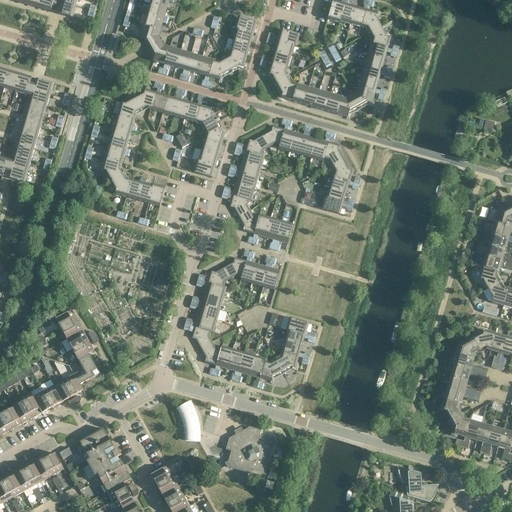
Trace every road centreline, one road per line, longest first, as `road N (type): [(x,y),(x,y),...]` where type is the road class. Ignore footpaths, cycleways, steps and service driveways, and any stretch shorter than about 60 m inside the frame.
road 1 (residential): [(472,508),(437,460),(159,378)]
road 2 (residential): [(271,0),(215,198)]
road 3 (residential): [(159,378),(215,198)]
road 4 (residential): [(0,459),(56,428),(81,432),(118,412)]
